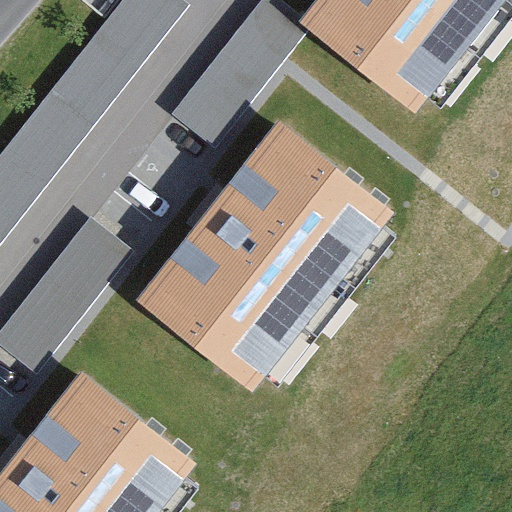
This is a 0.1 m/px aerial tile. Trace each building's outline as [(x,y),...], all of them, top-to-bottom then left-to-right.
[(0,239),(188,0),(116,0),(0,148),(0,239)] [(289,0),(256,0),(172,107),(216,141),(313,18),(289,0)] [(319,0),(308,14),(417,98),(493,0),(319,0)] [(145,295),(253,379),(393,200),(285,116),(145,295)] [(0,325),(0,336),(39,367),(136,246),(92,211),(0,325)] [(0,474),(0,511),(147,511),(198,448),(88,362),(0,474)]
